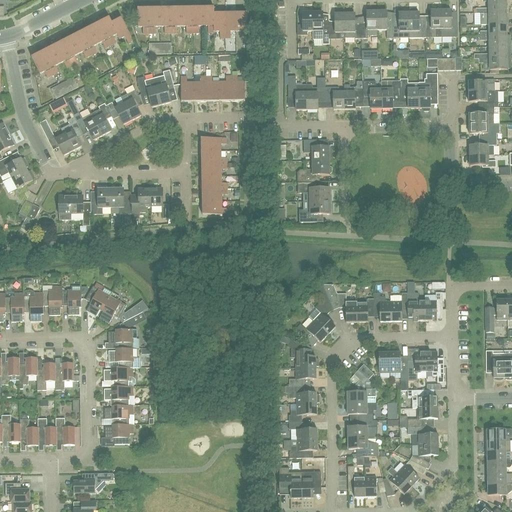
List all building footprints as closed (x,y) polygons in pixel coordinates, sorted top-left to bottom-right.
[(476,14),(506,13),(506,2),(497,2),(496,0),(483,0),(484,2),(488,2),(489,9),(476,9),(476,14)] [(208,34),(214,34),(214,32),(214,14),(214,8),(203,9),(203,27),(208,27),(208,34)] [(143,35),(149,35),(148,9),(138,9),(138,28),(143,28),(143,35)] [(159,9),(148,9),(149,35),(155,34),(155,27),(160,27),(159,9)] [(165,34),(171,34),(170,9),(159,9),(160,27),(164,27),(165,34)] [(177,27),(182,27),(181,9),(170,9),(171,34),(177,34),(177,27)] [(192,9),(181,9),(182,27),(186,27),(186,34),(193,34),(192,9)] [(199,27),(203,27),(203,9),(192,9),(193,34),(199,34),(199,27)] [(441,38),(441,11),(431,11),(431,27),(425,27),(425,29),(425,38),(441,38)] [(451,11),(441,11),(441,38),(457,38),(457,26),(451,26),(451,11)] [(377,36),(376,12),(366,12),(367,28),(361,28),(361,30),(361,39),(367,39),(367,36),(377,36)] [(387,12),(376,12),(377,36),(377,31),(386,31),(386,39),(393,39),(393,24),(387,24),(387,12)] [(312,32),(312,13),(302,13),(302,26),(297,26),(297,36),(307,36),(307,32),(309,32),(312,32)] [(324,45),(329,45),(328,28),(323,28),(322,13),(312,13),(312,32),(312,41),(322,41),(322,45),(324,45)] [(409,39),(409,13),(399,14),(399,29),(393,29),(393,24),(393,39),(409,39)] [(419,13),(409,13),(409,39),(425,38),(425,29),(419,29),(419,13)] [(489,25),(506,25),(506,13),(476,14),(480,14),(480,18),(489,18),(489,25)] [(225,14),(214,14),(214,32),(220,32),(220,39),(225,39),(225,14)] [(230,32),(236,32),(236,14),(225,14),(225,39),(230,39),(230,32)] [(236,14),(236,32),(242,32),(242,39),(247,39),(247,14),(236,14)] [(345,33),(344,14),(334,15),(335,33),(329,33),(329,28),(328,28),(329,45),(329,40),(339,39),(339,33),(345,33)] [(355,14),(344,14),(345,33),(345,39),(355,38),(355,39),(361,39),(361,30),(355,30),(355,14)] [(120,39),(112,23),(112,24),(109,18),(99,23),(111,46),(116,43),(113,37),(116,35),(119,40),(120,39)] [(121,18),(112,23),(120,39),(125,37),(128,43),(133,41),(121,18)] [(105,49),(111,46),(99,23),(90,28),(98,44),(101,43),(105,49)] [(480,37),(509,36),(506,36),(506,25),(489,25),(489,32),(480,32),(480,37)] [(94,47),(98,44),(90,28),(80,33),(92,56),(97,53),(94,47)] [(86,59),(92,56),(80,33),(70,38),(79,54),(82,53),(86,59)] [(489,48),(507,48),(507,43),(508,43),(510,41),(509,36),(480,37),(480,41),(489,41),(489,48)] [(74,57),(79,54),(70,38),(61,43),(72,66),(78,63),(74,57)] [(67,69),(72,66),(61,43),(51,48),(59,65),(63,63),(67,69)] [(148,55),(171,55),(171,44),(148,44),(148,55)] [(55,67),(59,65),(51,48),(41,53),(53,76),(58,73),(55,67)] [(480,59),(510,59),(510,54),(508,52),(507,52),(507,48),(489,48),(489,55),(474,55),(474,56),(471,56),(471,59),(480,59)] [(47,79),(53,76),(41,53),(32,58),(40,74),(44,72),(47,79)] [(490,74),(499,74),(499,71),(507,71),(507,66),(508,66),(510,64),(510,59),(480,59),(471,59),(471,60),(475,60),(475,64),(479,64),(489,64),(490,74)] [(154,79),(161,106),(171,103),(167,88),(174,86),(170,71),(163,73),(164,76),(154,79)] [(419,104),(419,109),(423,108),(423,111),(424,112),(429,111),(430,110),(430,108),(431,108),(430,95),(438,95),(437,74),(426,74),(426,79),(424,79),(425,89),(419,89),(419,104)] [(194,103),(194,83),(187,83),(187,77),(181,77),(181,103),(194,103)] [(194,83),(194,103),(207,103),(206,77),(201,77),(201,83),(194,83)] [(206,77),(207,103),(219,102),(219,83),(212,83),(212,77),(206,77)] [(219,83),(219,102),(232,102),(232,77),(226,77),(226,83),(219,83)] [(232,77),(232,102),(245,102),(244,82),(237,82),(237,77),(232,77)] [(296,77),(288,78),(288,93),(296,93),(296,110),(307,110),(307,104),(306,86),(296,86),(296,77)] [(55,100),(78,88),(73,78),(50,90),(55,100)] [(161,106),(154,79),(145,81),(144,78),(137,80),(141,95),(148,93),(152,108),(161,106)] [(306,86),(307,104),(307,110),(318,110),(318,94),(325,94),(325,79),(317,79),(317,88),(312,88),(312,86),(306,86)] [(325,79),(325,94),(325,96),(333,96),(333,110),(344,110),(344,104),(344,92),(339,92),(339,88),(325,88),(325,79)] [(400,82),(400,96),(408,96),(408,109),(419,109),(419,104),(419,89),(413,90),(413,83),(408,83),(408,80),(400,80),(400,82)] [(468,93),(487,93),(495,92),(495,80),(487,81),(487,83),(468,83),(468,93)] [(344,104),(344,110),(355,110),(355,94),(363,94),(363,82),(356,82),(356,88),(350,88),(350,85),(344,86),(344,92),(344,104)] [(376,82),(363,82),(363,94),(370,94),(370,110),(381,109),(381,104),(381,90),(376,90),(376,82)] [(381,82),(381,90),(381,104),(381,109),(393,109),(393,96),(400,96),(400,82),(381,82)] [(120,98),(121,99),(132,121),(141,117),(133,100),(139,97),(135,91),(120,98)] [(495,92),(487,93),(468,93),(469,103),(484,103),(484,109),(494,109),(498,109),(498,103),(495,103),(495,92)] [(132,121),(121,99),(116,101),(119,107),(115,109),(123,126),(132,121)] [(57,113),(72,108),(70,101),(54,106),(57,113)] [(100,110),(91,115),(102,137),(111,132),(104,118),(110,115),(108,110),(106,107),(105,104),(98,108),(100,110)] [(469,125),(488,125),(495,124),(494,109),(484,109),(485,115),(469,115),(469,125)] [(93,141),(102,137),(91,115),(82,119),(80,115),(74,118),(80,131),(86,127),(93,141)] [(70,125),(61,130),(64,135),(72,152),(81,147),(74,134),(80,131),(74,118),(68,121),(70,125)] [(54,138),(47,123),(40,126),(48,141),(54,138)] [(0,139),(9,135),(3,124),(0,125),(0,139)] [(495,124),(488,125),(469,125),(469,135),(491,134),(491,140),(497,140),(497,134),(495,134),(495,124)] [(9,135),(0,139),(0,159),(3,159),(0,153),(0,152),(14,146),(9,135)] [(54,138),(64,157),(72,152),(64,135),(55,140),(54,138)] [(201,152),(221,151),(221,145),(226,145),(226,139),(201,139),(201,152)] [(470,147),(470,157),(489,156),(495,156),(495,146),(497,146),(497,140),(491,140),(485,140),(485,146),(470,147)] [(312,154),(312,161),(329,161),(329,148),(317,148),(317,141),(303,141),(304,154),(312,154)] [(221,151),(201,152),(201,165),(227,164),(227,159),(221,159),(221,151)] [(489,156),(470,157),(470,167),(488,166),(488,168),(496,168),(496,161),(489,161),(489,156)] [(9,174),(11,179),(26,171),(25,169),(28,167),(24,159),(21,160),(21,159),(11,164),(8,158),(0,161),(0,176),(1,178),(9,174)] [(297,183),(318,182),(318,176),(329,176),(329,174),(331,174),(332,173),(332,169),(331,167),(329,168),(329,161),(312,161),(312,170),(300,171),(297,174),(297,183)] [(227,164),(201,165),(201,177),(221,177),(221,170),(227,170),(227,164)] [(28,173),(26,171),(11,179),(6,181),(6,182),(12,193),(14,192),(17,198),(24,194),(21,188),(32,182),(32,181),(35,180),(30,171),(28,173)] [(221,177),(201,177),(202,190),(227,190),(227,184),(221,184),(221,177)] [(310,194),(310,202),(330,202),(330,189),(316,189),(316,183),(318,183),(318,182),(297,183),(297,194),(310,194)] [(91,203),(91,215),(103,215),(102,209),(111,209),(111,190),(106,190),(106,187),(98,187),(98,203),(91,203)] [(146,207),(151,207),(150,189),(138,190),(138,196),(132,196),(133,220),(139,220),(139,214),(146,214),(146,207)] [(150,189),(151,207),(162,207),(163,219),(169,219),(169,205),(163,205),(162,189),(150,189)] [(124,190),(111,190),(111,209),(119,209),(119,215),(131,215),(131,202),(124,202),(124,190)] [(227,190),(202,190),(202,203),(222,202),(221,195),(227,195),(227,190)] [(83,196),(71,197),(71,221),(83,221),(83,227),(90,227),(89,213),(83,213),(83,196)] [(71,221),(71,197),(59,197),(59,221),(71,221)] [(20,213),(26,217),(33,205),(26,201),(20,213)] [(222,202),(202,203),(202,215),(228,215),(228,209),(222,209),(222,202)] [(330,202),(310,202),(310,210),(299,210),(299,223),(317,223),(317,215),(330,215),(330,202)] [(33,205),(26,217),(34,221),(40,209),(33,205)] [(357,323),(357,303),(346,303),(346,295),(337,295),(333,285),(322,286),(330,303),(336,301),(339,301),(339,309),(346,309),(346,323),(357,323)] [(325,306),(330,303),(322,286),(315,292),(318,295),(322,301),(315,308),(321,314),(313,322),(328,336),(336,328),(325,318),(329,314),(323,308),(325,306)] [(62,292),(62,307),(68,307),(68,316),(79,316),(79,308),(81,308),(81,287),(72,287),(72,291),(62,292)] [(101,311),(112,293),(104,289),(102,292),(93,287),(85,300),(91,304),(86,312),(96,317),(100,310),(101,311)] [(62,292),(62,288),(53,288),(53,292),(43,292),(43,294),(43,307),(49,307),(49,316),(60,316),(60,309),(62,308),(62,307),(62,292)] [(43,315),(43,307),(43,294),(43,292),(42,292),(42,294),(34,294),(34,293),(32,292),(31,291),(27,291),(26,292),(24,293),(24,313),(30,313),(30,323),(41,322),(41,315),(43,315)] [(5,299),(5,314),(11,314),(11,323),(22,323),(22,315),(24,315),(24,313),(24,293),(24,294),(15,294),(15,298),(5,299)] [(119,319),(122,313),(127,306),(118,301),(119,298),(112,293),(101,311),(103,312),(99,319),(109,324),(113,316),(119,319)] [(425,302),(425,322),(437,322),(436,310),(442,310),(442,293),(436,294),(436,302),(425,302)] [(374,294),(374,300),(374,308),(380,308),(380,323),(391,323),(390,297),(390,303),(385,303),(385,297),(380,297),(380,294),(374,294)] [(390,297),(391,323),(402,322),(402,309),(408,309),(407,294),(401,294),(401,297),(399,296),(393,296),(391,297),(390,297)] [(419,294),(407,294),(408,309),(408,321),(413,321),(413,322),(425,322),(425,302),(419,302),(419,294)] [(368,303),(357,303),(357,323),(368,323),(368,309),(374,308),(374,300),(367,300),(368,303)] [(508,321),(507,301),(496,301),(497,321),(508,321)] [(485,309),(485,316),(486,334),(494,333),(493,309),(485,309)] [(328,336),(313,322),(306,330),(301,325),(296,330),(305,339),(310,334),(320,344),(328,336)] [(108,333),(108,344),(118,344),(118,350),(137,349),(139,349),(139,340),(137,340),(137,330),(116,331),(116,333),(108,333)] [(282,337),(280,343),(288,346),(290,340),(282,337)] [(296,359),(296,369),(316,369),(316,367),(319,367),(318,360),(316,360),(316,358),(312,358),(312,350),(298,351),(301,344),(290,340),(288,346),(287,347),(292,349),(291,351),(291,359),(296,359)] [(118,363),(118,369),(132,368),(132,369),(133,369),(141,369),(141,362),(139,362),(139,359),(137,359),(137,349),(118,350),(116,350),(116,352),(108,352),(109,363),(118,363)] [(493,379),(494,379),(494,380),(496,381),(501,381),(503,380),(503,379),(504,379),(504,352),(486,352),(486,364),(493,364),(493,379)] [(401,353),(390,354),(390,374),(390,379),(401,379),(401,382),(408,382),(408,368),(401,368),(401,353)] [(408,362),(408,368),(408,382),(417,382),(417,373),(426,373),(426,353),(414,353),(415,362),(408,362)] [(437,368),(437,360),(437,353),(426,353),(426,373),(432,373),(432,377),(437,377),(437,384),(444,384),(443,368),(437,368)] [(390,374),(390,354),(378,354),(379,374),(390,374)] [(8,365),(1,365),(1,359),(1,386),(10,386),(10,377),(19,377),(19,386),(19,359),(8,359),(8,365)] [(26,365),(19,365),(19,359),(19,386),(28,385),(28,377),(37,376),(37,391),(38,391),(37,359),(26,359),(26,365)] [(56,391),(55,364),(44,364),(44,370),(37,371),(37,359),(38,391),(46,391),(46,382),(55,382),(55,391),(56,391)] [(55,364),(56,391),(64,391),(64,382),(80,382),(79,377),(74,377),(73,364),(62,364),(62,370),(55,370),(55,364)] [(364,365),(358,371),(368,380),(374,375),(364,365)] [(113,382),(113,388),(133,387),(136,384),(135,380),(132,378),(132,369),(132,368),(118,369),(111,369),(111,371),(104,371),(104,382),(113,382)] [(289,387),(301,387),(301,380),(316,380),(316,369),(296,369),(296,380),(289,380),(289,387)] [(373,385),(368,380),(358,371),(350,380),(355,385),(359,380),(366,387),(372,387),(373,385)] [(114,407),(129,406),(129,397),(133,397),(133,387),(113,388),(112,388),(112,390),(104,390),(104,401),(114,401),(114,407)] [(296,399),(296,405),(316,405),(316,403),(319,403),(319,396),(316,396),(316,394),(301,394),(301,387),(289,387),(285,387),(285,394),(288,394),(288,399),(296,399)] [(366,390),(366,393),(347,393),(347,404),(367,404),(375,404),(375,390),(366,390)] [(412,409),(417,409),(437,409),(437,398),(422,398),(422,391),(407,391),(407,399),(412,399),(412,409)] [(367,404),(347,404),(348,416),(361,415),(361,421),(373,421),(373,410),(367,410),(367,404)] [(316,405),(296,405),(297,411),(291,411),(291,416),(289,416),(289,423),(302,423),(302,416),(317,416),(316,405)] [(114,420),(114,426),(133,425),(133,416),(133,406),(129,406),(114,407),(112,407),(112,409),(104,409),(105,420),(114,420)] [(407,420),(407,428),(422,428),(422,420),(438,420),(437,409),(417,409),(418,420),(407,420)] [(11,416),(2,416),(2,443),(3,443),(3,437),(9,437),(9,443),(20,443),(20,420),(20,425),(11,425),(11,416)] [(65,419),(56,420),(56,446),(57,446),(57,440),(63,440),(63,446),(75,446),(74,428),(65,428),(65,419)] [(29,420),(20,420),(20,443),(21,443),(21,441),(27,441),(28,447),(38,447),(38,420),(38,429),(29,429),(29,420)] [(47,420),(38,420),(38,447),(39,447),(39,441),(45,440),(45,446),(56,446),(56,420),(56,428),(47,428),(47,420)] [(373,421),(361,421),(361,427),(348,428),(348,439),(367,439),(367,432),(377,432),(377,421),(373,421)] [(297,430),(297,441),(317,441),(317,430),(302,430),(302,423),(289,423),(289,430),(297,430)] [(115,445),(130,445),(129,435),(133,435),(133,425),(114,426),(112,426),(112,428),(105,428),(105,439),(114,439),(115,445)] [(418,435),(418,446),(438,446),(438,435),(422,435),(422,428),(407,428),(408,436),(418,435)] [(485,434),(485,442),(510,442),(510,441),(510,439),(508,437),(505,437),(505,431),(487,431),(487,434),(485,434)] [(367,445),(367,439),(348,439),(348,450),(357,450),(357,458),(376,458),(376,445),(367,445)] [(317,441),(297,441),(297,447),(291,447),(291,452),(289,452),(289,459),(302,459),(302,452),(317,452),(317,441)] [(487,450),(487,453),(505,452),(510,452),(510,442),(485,442),(485,450),(487,450)] [(438,446),(418,446),(418,457),(438,457),(438,446)] [(487,453),(487,464),(510,463),(510,461),(508,459),(505,459),(505,452),(487,453)] [(412,456),(410,461),(426,469),(428,470),(431,465),(420,459),(419,460),(412,456)] [(397,474),(395,471),(412,487),(419,479),(409,470),(411,468),(415,471),(423,475),(426,469),(410,461),(405,466),(397,474)] [(510,463),(487,464),(488,474),(506,474),(506,468),(509,468),(511,466),(511,463),(510,463)] [(347,467),(348,482),(354,482),(354,498),(365,498),(365,478),(354,478),(354,467),(347,467)] [(291,499),(302,499),(302,473),(289,473),(289,469),(279,469),(279,489),(291,489),(291,492),(290,492),(290,494),(291,494),(291,499)] [(391,475),(393,478),(390,482),(404,495),(412,487),(395,471),(391,475)] [(321,473),(302,473),(302,499),(313,499),(313,489),(321,489),(321,473)] [(113,474),(84,475),(84,480),(82,482),(74,482),(74,495),(95,494),(95,490),(103,482),(113,482),(113,474)] [(488,474),(488,485),(506,485),(506,474),(488,474)] [(365,478),(365,498),(376,498),(376,478),(365,478)] [(383,480),(387,497),(395,496),(390,486),(386,480),(383,480)] [(12,504),(14,504),(29,504),(29,503),(29,491),(18,491),(18,484),(5,484),(5,497),(12,496),(12,504)] [(511,484),(506,485),(488,485),(488,496),(506,496),(511,491),(511,484)] [(96,510),(96,502),(82,503),(82,506),(79,507),(79,510),(74,510),(74,511),(93,511),(93,510),(96,510)] [(14,504),(14,511),(6,511),(31,511),(31,503),(29,503),(29,504),(14,504)]
